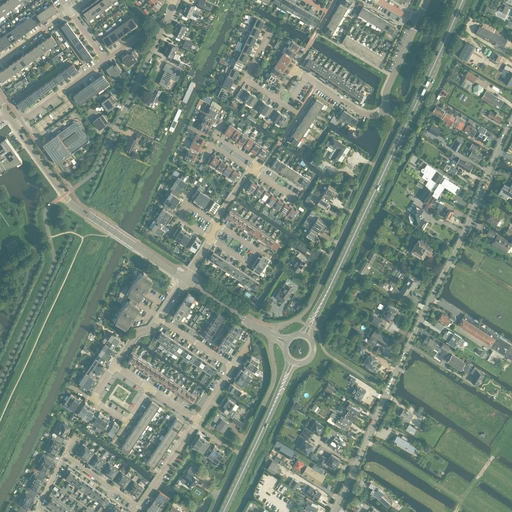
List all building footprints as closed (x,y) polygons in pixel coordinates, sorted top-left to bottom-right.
[(13,12),(15,11),(7,0),(3,3),(8,11),(11,9),(13,12)] [(14,7),(16,5),(12,0),(7,0),(15,11),(16,10),(14,7)] [(91,4),(98,14),(102,12),(103,13),(104,12),(96,0),(91,4)] [(96,0),(104,12),(105,11),(104,10),(108,7),(102,0),(96,0)] [(157,0),(153,5),(157,9),(161,5),(157,0)] [(278,4),(276,6),(281,9),(283,7),(286,0),(280,0),(278,4)] [(286,0),(283,7),(281,9),(286,12),(287,10),(292,0),(290,0),(289,0),(286,0)] [(293,0),(292,0),(287,10),(292,12),(297,4),(294,2),(294,1),(293,0)] [(46,3),(54,13),(58,10),(53,3),(50,5),(47,1),(46,3)] [(349,7),(340,1),(338,5),(339,5),(338,7),(346,11),(349,7)] [(5,13),(8,11),(3,3),(0,5),(0,8),(6,17),(8,16),(5,13)] [(44,9),(50,16),(54,13),(46,3),(45,4),(47,7),(44,9)] [(185,8),(199,15),(200,12),(193,9),(194,6),(187,3),(185,6),(186,7),(185,8)] [(87,7),(95,19),(96,18),(95,16),(98,14),(91,4),(87,7)] [(297,4),(292,12),(297,15),(302,5),(301,4),(300,6),(297,4)] [(302,5),(297,15),(301,18),(306,10),(303,8),(304,6),(302,5)] [(358,14),(363,17),(368,9),(366,9),(367,7),(364,5),(358,14)] [(38,8),(46,19),(50,16),(44,9),(42,11),(39,7),(38,8)] [(95,19),(87,7),(82,11),(85,15),(82,16),(88,24),(90,22),(89,20),(92,18),(93,20),(95,19)] [(343,16),(346,11),(338,7),(337,8),(336,7),(334,11),(343,16)] [(46,19),(38,8),(36,9),(39,13),(36,15),(40,21),(41,22),(46,19)] [(199,15),(185,8),(184,10),(182,14),(189,17),(191,14),(192,15),(197,18),(198,17),(200,18),(202,16),(199,15)] [(368,9),(363,17),(368,20),(374,11),(370,9),(369,10),(368,9)] [(301,18),(300,20),(304,23),(306,20),(312,11),(310,10),(309,11),(306,10),(301,18)] [(304,23),(309,26),(311,23),(310,23),(315,15),(312,13),(313,12),(312,11),(306,20),(304,23)] [(343,16),(334,11),(332,14),(333,15),(333,16),(340,20),(343,16)] [(368,20),(372,23),(377,15),(376,14),(377,13),(374,11),(368,20)] [(36,24),(40,21),(36,15),(35,13),(32,15),(30,12),(28,13),(36,24)] [(27,19),(32,27),(36,24),(28,13),(27,14),(29,17),(27,19)] [(377,15),(372,23),(377,25),(382,16),(379,14),(378,15),(377,15)] [(124,19),(131,29),(137,25),(130,15),(124,19)] [(261,27),(264,21),(254,17),(251,15),(248,24),(250,25),(253,26),(252,26),(259,29),(260,27),(261,27)] [(315,15),(310,23),(311,23),(315,26),(321,16),(318,15),(317,16),(315,15)] [(329,20),(338,25),(340,20),(333,16),(332,17),(331,16),(329,20)] [(377,25),(382,28),(386,20),(385,20),(386,18),(382,16),(377,25)] [(20,19),(28,30),(32,27),(27,19),(24,21),(21,18),(20,19)] [(18,25),(24,33),(28,30),(20,19),(19,20),(21,23),(18,25)] [(118,23),(125,34),(131,29),(124,19),(118,23)] [(338,25),(329,20),(327,23),(328,24),(327,25),(335,30),(338,25)] [(386,31),(392,22),(388,20),(388,21),(386,20),(382,28),(386,31)] [(62,35),(71,28),(67,22),(56,29),(61,35),(62,35)] [(396,26),(394,25),(395,24),(392,22),(386,31),(391,34),(391,35),(395,37),(399,30),(395,28),(396,26)] [(507,40),(494,33),(496,28),(484,22),(482,27),(479,25),(475,34),(495,44),(495,46),(497,47),(498,46),(503,48),(507,40)] [(112,28),(119,38),(125,34),(118,23),(112,28)] [(175,28),(188,34),(190,32),(184,29),(185,26),(178,23),(176,26),(176,27),(175,28)] [(12,25),(20,36),(24,33),(18,25),(16,27),(13,24),(12,25)] [(10,31),(15,39),(20,36),(12,25),(10,26),(13,29),(10,31)] [(253,26),(250,25),(248,32),(250,32),(249,35),(255,38),(255,37),(256,35),(257,36),(260,29),(259,29),(252,26),(253,26)] [(327,25),(326,26),(325,26),(323,29),(326,31),(324,34),(331,38),(333,35),(332,34),(335,30),(327,25)] [(66,40),(75,34),(71,28),(62,35),(66,40)] [(106,32),(113,42),(119,38),(112,28),(106,32)] [(188,34),(175,28),(175,30),(174,30),(172,34),(180,37),(182,34),(187,37),(188,34)] [(3,31),(11,42),(15,39),(10,31),(7,33),(5,30),(3,31)] [(2,37),(7,45),(11,42),(3,31),(2,32),(4,35),(2,37)] [(107,46),(113,42),(106,32),(98,38),(103,45),(105,44),(107,46)] [(249,35),(246,33),(244,40),(246,41),(245,43),(251,46),(252,44),(253,44),(256,38),(255,37),(255,38),(249,35)] [(75,34),(66,40),(70,46),(79,40),(75,34)] [(47,38),(54,49),(56,48),(53,45),(56,43),(51,35),(47,38)] [(347,45),(351,37),(346,35),(341,44),(345,46),(345,44),(347,45)] [(351,37),(347,45),(348,46),(347,47),(350,49),(356,40),(351,37)] [(42,41),(48,49),(51,47),(53,50),(54,49),(47,38),(42,41)] [(79,40),(70,46),(74,52),(83,45),(79,40)] [(287,47),(296,53),(298,50),(297,50),(300,46),(292,40),(287,47)] [(356,51),(360,43),(356,40),(350,49),(354,51),(355,50),(356,51)] [(38,44),(46,55),(48,54),(45,51),(48,49),(42,41),(38,44)] [(465,41),(457,55),(467,61),(475,47),(465,41)] [(251,46),(245,43),(242,42),(240,48),(242,49),(241,51),(241,52),(247,55),(247,54),(248,52),(249,52),(252,46),(251,46)] [(167,47),(166,49),(173,52),(176,53),(180,55),(182,52),(177,50),(176,50),(174,49),(176,46),(168,43),(166,47),(167,47)] [(360,43),(356,51),(357,51),(357,53),(360,55),(365,45),(360,43)] [(34,47),(40,55),(42,53),(45,56),(46,55),(38,44),(34,47)] [(83,45),(74,52),(78,58),(88,51),(83,45)] [(365,45),(360,55),(364,57),(364,56),(365,56),(370,48),(365,45)] [(30,50),(38,61),(39,60),(37,57),(40,55),(34,47),(30,50)] [(296,53),(287,47),(283,53),(292,59),(293,57),(293,56),(295,53),(296,53)] [(369,60),(375,51),(370,48),(365,56),(367,57),(366,58),(369,60)] [(173,58),(176,53),(173,52),(166,49),(166,50),(165,50),(163,54),(171,57),(169,61),(178,65),(180,61),(173,58)] [(26,53),(31,61),(34,59),(36,62),(38,61),(30,50),(26,53)] [(247,55),(241,52),(241,51),(238,50),(236,57),(238,58),(237,60),(236,60),(243,63),(244,61),(245,61),(248,55),(247,54),(247,55)] [(78,58),(83,64),(92,57),(88,51),(78,58)] [(138,56),(134,51),(129,54),(128,53),(122,58),(123,60),(122,61),(125,64),(126,64),(127,66),(137,59),(135,58),(138,56)] [(374,61),(375,62),(379,54),(375,51),(369,60),(373,62),(374,61)] [(22,56),(29,67),(31,66),(28,63),(31,61),(26,53),(22,56)] [(291,59),(292,59),(283,53),(279,60),(287,66),(289,63),(291,59)] [(379,54),(375,62),(376,62),(375,64),(379,66),(384,57),(379,54)] [(307,62),(303,67),(306,69),(307,67),(309,69),(314,61),(309,58),(310,57),(307,55),(304,60),(307,62)] [(18,59),(23,67),(26,65),(28,68),(29,67),(22,56),(18,59)] [(62,63),(70,73),(76,69),(69,58),(62,63)] [(243,63),(236,60),(237,60),(233,58),(231,65),(233,66),(232,68),(238,71),(239,69),(240,69),(243,63)] [(13,62),(21,73),(23,72),(20,69),(23,67),(18,59),(13,62)] [(274,66),(283,72),(284,70),(284,69),(287,66),(279,60),(274,66)] [(314,61),(309,69),(312,71),(311,72),(313,73),(318,64),(314,61)] [(9,65),(15,73),(17,71),(20,74),(21,73),(13,62),(9,65)] [(70,73),(62,63),(56,67),(64,77),(70,73)] [(110,75),(112,77),(121,70),(116,64),(113,66),(113,64),(106,69),(108,71),(107,72),(109,75),(110,75)] [(318,64),(313,73),(314,74),(315,73),(317,74),(318,75),(323,67),(318,64)] [(503,81),(511,85),(511,82),(511,67),(506,64),(504,68),(507,70),(506,71),(508,72),(503,81)] [(5,68),(13,79),(14,78),(12,75),(15,73),(9,65),(5,68)] [(232,68),(229,66),(226,65),(224,72),(225,73),(224,75),(227,76),(233,79),(234,77),(235,77),(238,71),(232,68)] [(182,70),(176,67),(174,71),(164,66),(163,69),(166,71),(164,76),(163,75),(159,83),(166,86),(170,77),(174,79),(174,80),(177,81),(182,70)] [(280,76),(281,74),(282,72),(283,72),(274,66),(270,73),(278,79),(280,76)] [(322,79),(325,74),(329,69),(324,66),(323,67),(318,75),(321,77),(320,78),(322,79)] [(64,77),(56,67),(50,71),(58,82),(64,77)] [(1,71),(6,79),(9,77),(12,80),(13,79),(5,68),(1,71)] [(466,77),(473,82),(477,77),(465,68),(461,74),(466,77)] [(327,81),(331,74),(333,72),(329,69),(325,74),(322,79),(323,80),(324,79),(327,81)] [(58,82),(50,71),(44,76),(52,86),(58,82)] [(331,85),(337,75),(333,72),(331,74),(327,81),(330,83),(329,84),(331,85)] [(278,79),(270,73),(265,80),(269,82),(267,83),(270,85),(271,84),(274,85),(276,83),(276,82),(278,79)] [(230,85),(233,79),(227,76),(224,75),(224,74),(221,84),(228,87),(230,85)] [(341,79),(342,77),(338,74),(337,75),(331,85),(332,86),(333,85),(336,87),(341,79)] [(97,79),(103,88),(109,84),(103,75),(97,79)] [(52,86),(44,76),(38,80),(46,91),(52,86)] [(91,83),(97,92),(103,88),(97,79),(91,83)] [(339,91),(345,82),(341,79),(336,87),(339,89),(338,90),(339,91)] [(46,91),(38,80),(32,84),(40,95),(46,91)] [(464,80),(461,85),(470,91),(472,89),(471,88),(472,86),(464,80)] [(196,83),(191,81),(182,101),(186,103),(196,83)] [(345,93),(350,85),(345,82),(339,91),(341,92),(342,91),(345,93)] [(85,87),(92,97),(97,92),(91,83),(85,87)] [(478,83),(473,86),(473,92),(478,95),(483,92),(483,86),(478,83)] [(40,95),(32,84),(26,89),(33,99),(40,95)] [(348,97),(354,88),(350,85),(345,93),(348,95),(347,96),(348,97)] [(227,92),(226,92),(227,89),(221,86),(220,89),(218,88),(218,89),(216,89),(214,93),(215,93),(215,94),(224,99),(227,92)] [(79,92),(86,101),(92,97),(85,87),(79,92)] [(241,87),(236,95),(238,97),(246,102),(252,93),(244,88),(241,87)] [(152,102),(155,104),(161,91),(154,88),(151,94),(148,100),(146,99),(144,103),(150,106),(152,102)] [(354,99),(359,91),(354,88),(348,97),(350,98),(351,97),(354,99)] [(33,99),(26,89),(20,93),(27,104),(33,99)] [(499,108),(504,101),(486,90),(482,97),(499,108)] [(366,97),(363,95),(364,94),(359,91),(354,99),(356,100),(355,101),(358,103),(361,98),(364,100),(366,97)] [(86,101),(79,92),(73,96),(80,105),(86,101)] [(20,106),(21,108),(27,104),(20,93),(11,100),(10,99),(10,100),(14,105),(16,103),(19,107),(20,106)] [(252,93),(246,102),(253,107),(259,98),(252,93)] [(114,106),(113,105),(116,103),(111,96),(102,102),(103,105),(102,105),(105,109),(106,108),(107,110),(114,106)] [(259,98),(253,107),(261,112),(267,103),(259,98)] [(312,103),(320,108),(323,104),(316,99),(315,100),(314,99),(312,103)] [(207,103),(202,111),(206,113),(207,112),(216,117),(216,116),(218,112),(220,109),(207,103)] [(267,103),(261,112),(268,117),(274,108),(267,103)] [(317,113),(320,108),(312,103),(309,106),(310,107),(310,108),(317,113)] [(437,115),(441,108),(437,105),(433,112),(437,115)] [(183,110),(179,108),(169,129),(174,131),(183,110)] [(268,117),(267,119),(270,121),(271,119),(276,122),(281,113),(274,108),(268,117)] [(306,111),(314,117),(317,113),(310,108),(309,109),(308,108),(306,111)] [(338,117),(343,121),(349,111),(348,110),(347,112),(341,108),(336,115),(338,117)] [(441,108),(437,115),(441,117),(445,110),(441,108)] [(483,108),(481,111),(484,112),(483,113),(488,115),(487,116),(499,123),(502,117),(498,115),(499,113),(495,111),(493,113),(490,111),(490,112),(485,109),(483,108)] [(304,117),(311,122),(314,117),(306,111),(303,115),(304,116),(304,117)] [(349,111),(343,121),(347,123),(353,116),(350,114),(351,112),(349,111)] [(447,121),(451,115),(446,112),(442,118),(447,121)] [(281,113),(276,122),(283,127),(284,126),(286,127),(289,123),(287,122),(289,118),(281,113)] [(213,121),(214,122),(215,119),(206,114),(202,121),(211,126),(211,125),(213,121)] [(105,125),(104,123),(107,121),(102,115),(93,121),(95,124),(94,124),(96,128),(97,127),(99,129),(105,125)] [(447,121),(452,124),(456,117),(451,115),(447,121)] [(353,116),(347,123),(352,127),(352,126),(355,128),(358,124),(360,121),(358,119),(357,119),(358,117),(357,116),(356,118),(353,116)] [(311,122),(304,117),(303,118),(302,117),(300,121),(308,126),(311,122)] [(457,126),(460,120),(456,117),(452,124),(457,126)] [(473,125),(475,122),(473,121),(469,119),(468,121),(471,123),(469,125),(467,124),(464,130),(468,133),(473,125)] [(465,123),(460,120),(457,126),(461,129),(465,123)] [(212,126),(211,125),(211,126),(202,121),(201,124),(199,123),(197,127),(199,128),(199,129),(208,133),(208,132),(210,128),(210,129),(212,126)] [(308,126),(300,121),(297,124),(298,125),(298,126),(305,131),(308,126)] [(72,123),(67,127),(81,146),(86,143),(88,141),(88,139),(87,135),(86,132),(85,130),(84,128),(82,126),(79,124),(75,122),(74,122),(72,123)] [(229,124),(224,133),(228,136),(231,138),(231,137),(230,137),(236,129),(234,127),(234,126),(234,125),(233,124),(232,124),(231,124),(230,125),(229,124)] [(428,131),(437,136),(441,129),(432,125),(428,131)] [(473,125),(468,133),(473,136),(477,130),(475,129),(476,127),(473,125)] [(294,129),(302,135),(305,131),(298,126),(297,127),(296,126),(294,129)] [(478,135),(476,138),(485,143),(488,139),(487,138),(488,137),(484,134),(487,130),(481,126),(479,129),(476,134),(478,135)] [(67,127),(56,134),(70,154),(81,146),(67,127)] [(236,129),(230,137),(231,137),(234,140),(237,142),(243,133),(240,132),(241,130),(237,127),(236,129)] [(302,135),(294,129),(291,133),(292,134),(292,135),(299,140),(302,135)] [(243,133),(237,142),(241,144),(241,145),(244,146),(249,137),(247,136),(248,134),(244,132),(243,133)] [(44,144),(42,145),(56,164),(57,163),(70,154),(56,134),(54,136),(45,142),(44,144)] [(192,141),(202,146),(203,143),(205,139),(205,138),(196,134),(192,141)] [(296,145),(299,140),(292,135),(291,136),(290,135),(287,139),(296,145)] [(127,150),(126,152),(131,154),(136,144),(137,145),(140,138),(135,136),(134,139),(130,137),(124,149),(126,149),(126,150),(127,150)] [(249,137),(244,146),(248,149),(247,149),(250,151),(250,150),(256,142),(253,140),(254,139),(250,136),(249,138),(249,137)] [(455,138),(450,147),(453,148),(458,151),(464,140),(460,138),(457,136),(456,138),(455,138)] [(0,174),(22,159),(6,138),(1,142),(3,144),(0,146),(0,174)] [(328,146),(333,149),(331,152),(328,157),(331,158),(336,162),(346,147),(333,138),(330,142),(330,143),(328,146)] [(202,146),(192,141),(189,148),(198,153),(200,150),(199,150),(201,146),(202,146)] [(257,155),(262,146),(256,142),(250,150),(254,153),(257,155)] [(481,155),(474,151),(477,147),(472,143),(469,148),(472,150),(469,156),(478,162),(481,155)] [(260,158),(263,159),(269,151),(262,146),(257,155),(261,157),(260,158)] [(188,150),(184,158),(187,159),(185,161),(187,163),(191,165),(193,162),(194,162),(195,159),(197,155),(191,152),(188,150)] [(456,164),(462,168),(462,167),(469,171),(471,171),(472,169),(471,168),(473,165),(469,163),(469,162),(453,153),(450,157),(458,161),(456,164)] [(215,155),(214,156),(212,154),(208,161),(206,164),(209,166),(210,164),(216,168),(221,160),(222,160),(222,159),(219,158),(215,155)] [(311,163),(316,166),(320,160),(314,157),(311,163)] [(276,169),(281,161),(276,158),(270,167),(274,169),(275,168),(276,169)] [(225,162),(222,160),(221,160),(216,168),(222,172),(228,164),(225,162)] [(279,173),(285,164),(281,161),(276,169),(277,169),(276,171),(279,173)] [(232,166),(232,167),(228,164),(222,172),(226,175),(224,177),(227,179),(234,168),(235,168),(232,166)] [(285,175),(290,167),(285,164),(279,173),(283,175),(284,174),(285,175)] [(422,169),(422,170),(422,171),(423,171),(425,172),(422,176),(429,180),(425,185),(434,191),(432,194),(437,197),(439,198),(440,197),(441,196),(441,195),(440,193),(439,193),(444,184),(456,192),(457,191),(460,193),(463,189),(459,187),(460,186),(449,178),(429,165),(427,164),(424,168),(423,168),(422,169)] [(448,170),(455,174),(457,170),(450,166),(448,170)] [(290,167),(285,175),(286,175),(285,177),(288,179),(294,170),(290,167)] [(238,171),(235,168),(234,168),(227,179),(231,182),(233,179),(235,181),(236,181),(237,181),(240,176),(239,176),(241,172),(238,171)] [(175,180),(175,181),(184,188),(188,183),(186,182),(189,178),(180,173),(175,169),(170,176),(175,180)] [(294,170),(288,179),(292,181),(293,180),(294,181),(299,173),(294,170)] [(299,173),(294,181),(295,181),(294,183),(298,185),(304,176),(299,173)] [(304,176),(298,185),(301,187),(302,186),(303,187),(304,186),(306,188),(311,181),(308,179),(304,176)] [(257,183),(253,181),(253,180),(252,180),(251,183),(247,189),(246,191),(250,193),(251,192),(253,193),(259,185),(257,183)] [(170,189),(172,190),(178,194),(180,192),(181,192),(184,188),(175,181),(170,189)] [(509,194),(510,194),(511,193),(511,182),(510,187),(504,184),(498,193),(506,198),(509,194)] [(204,194),(202,192),(204,189),(199,185),(191,198),(194,199),(193,201),(198,204),(204,194)] [(263,187),(259,185),(253,193),(260,198),(266,189),(263,187)] [(323,191),(321,194),(329,199),(331,196),(332,197),(332,195),(335,197),(338,193),(335,191),(336,190),(330,186),(329,185),(324,192),(323,191)] [(427,203),(432,194),(434,191),(427,187),(420,199),(427,203)] [(270,192),(266,189),(260,198),(267,202),(272,193),(272,194),(273,193),(270,191),(270,192)] [(172,190),(167,197),(177,203),(180,199),(179,198),(181,195),(178,194),(172,190)] [(316,190),(314,193),(319,197),(321,197),(316,204),(320,207),(319,209),(322,211),(323,209),(325,210),(326,208),(327,209),(330,205),(327,203),(328,202),(327,201),(329,199),(321,194),(316,190)] [(276,196),(272,194),(272,193),(267,202),(273,206),(279,198),(276,196)] [(206,207),(212,199),(204,194),(198,204),(203,207),(204,206),(206,207)] [(433,204),(437,198),(432,195),(428,201),(433,204)] [(162,204),(164,206),(171,210),(172,207),(174,208),(177,203),(167,197),(162,204)] [(283,200),(279,198),(273,206),(280,211),(285,202),(286,202),(283,200)] [(212,199),(206,207),(208,209),(208,210),(213,213),(214,211),(215,212),(218,208),(217,207),(219,204),(212,199)] [(289,205),(285,202),(280,211),(286,215),(292,206),(292,207),(292,206),(289,205)] [(424,208),(429,210),(432,204),(428,202),(424,208)] [(437,207),(438,208),(442,210),(452,215),(454,211),(447,207),(447,208),(446,209),(444,208),(445,206),(439,203),(437,207)] [(416,205),(411,213),(412,218),(412,219),(413,223),(416,224),(416,225),(417,225),(422,228),(426,221),(422,219),(421,213),(423,209),(416,205)] [(173,211),(171,210),(164,206),(160,213),(169,219),(173,214),(171,214),(173,211)] [(296,209),(292,207),(292,206),(286,215),(293,219),(295,216),(297,217),(300,213),(298,212),(299,211),(296,209)] [(229,222),(234,214),(235,212),(236,211),(231,208),(225,217),(227,219),(227,221),(229,222)] [(438,208),(436,212),(441,215),(442,214),(443,215),(442,215),(449,219),(452,215),(442,210),(438,208)] [(231,222),(234,224),(240,215),(235,212),(234,214),(229,222),(230,223),(231,222)] [(488,221),(490,222),(491,221),(496,224),(500,218),(491,212),(487,219),(488,219),(488,221)] [(166,224),(169,219),(160,213),(155,220),(154,219),(154,220),(156,221),(157,221),(163,226),(165,223),(166,224)] [(236,227),(238,228),(244,218),(240,215),(234,224),(236,225),(236,227)] [(249,221),(244,218),(238,228),(239,229),(240,228),(243,230),(249,221)] [(326,225),(324,224),(325,222),(318,218),(313,224),(306,219),(304,222),(318,231),(319,228),(320,229),(321,228),(324,230),(326,225)] [(253,224),(254,223),(249,219),(249,221),(243,230),(246,231),(245,233),(247,234),(253,224)] [(165,227),(163,226),(157,221),(156,221),(154,220),(149,227),(152,228),(152,229),(155,231),(154,232),(158,235),(159,233),(161,235),(165,230),(163,229),(165,227)] [(317,234),(316,234),(318,231),(304,222),(302,225),(309,230),(305,236),(312,241),(313,240),(316,241),(319,237),(316,236),(317,234)] [(258,227),(253,224),(247,234),(248,235),(249,234),(252,236),(258,227)] [(172,235),(180,240),(186,231),(181,227),(181,229),(178,227),(172,235)] [(254,239),(256,240),(262,230),(258,227),(252,236),(255,237),(254,239)] [(493,237),(494,234),(496,232),(490,228),(486,234),(492,238),(493,237)] [(258,240),(261,242),(267,233),(262,230),(256,240),(257,241),(258,240)] [(191,234),(186,231),(180,240),(187,245),(193,237),(190,235),(191,234)] [(263,245),(265,246),(271,236),(267,233),(261,242),(263,243),(263,245)] [(493,237),(495,238),(492,243),(506,252),(511,244),(497,235),(497,236),(494,234),(493,237)] [(274,241),(275,241),(276,239),(271,236),(265,246),(266,247),(267,246),(270,248),(274,241)] [(195,238),(193,237),(187,245),(194,250),(197,247),(198,247),(200,243),(199,243),(201,240),(196,237),(195,238)] [(431,250),(432,249),(432,247),(431,247),(432,247),(427,244),(428,243),(426,241),(425,242),(423,241),(424,240),(422,238),(421,240),(419,239),(416,244),(415,245),(412,249),(414,250),(412,253),(420,258),(422,255),(423,256),(427,250),(429,251),(431,250)] [(274,241),(270,248),(272,249),(272,251),(274,252),(279,244),(275,241),(274,241)] [(304,254),(307,249),(298,244),(296,248),(304,254)] [(210,250),(206,258),(213,262),(220,252),(218,251),(216,254),(213,252),(210,250)] [(220,252),(213,262),(217,265),(222,258),(219,256),(221,253),(220,252)] [(305,262),(303,260),(306,257),(299,252),(296,256),(298,257),(291,267),(298,272),(302,265),(303,266),(305,262)] [(367,259),(372,262),(376,256),(371,253),(367,259)] [(255,261),(264,267),(267,262),(268,259),(262,255),(260,258),(258,256),(255,261)] [(222,258),(217,265),(222,268),(229,258),(227,257),(225,260),(222,258)] [(222,268),(226,271),(231,264),(228,262),(230,259),(229,258),(222,268)] [(358,270),(363,273),(370,262),(365,260),(364,262),(363,261),(358,270)] [(261,271),(264,267),(255,261),(252,265),(254,267),(253,269),(259,273),(260,271),(261,271)] [(231,264),(226,271),(231,274),(238,264),(236,263),(234,266),(231,264)] [(231,274),(235,277),(240,270),(237,268),(239,265),(238,264),(231,274)] [(240,280),(247,270),(245,269),(243,272),(240,270),(235,277),(240,280)] [(240,280),(238,282),(243,285),(249,276),(246,274),(248,271),(247,270),(240,280)] [(120,324),(126,328),(131,320),(131,319),(132,321),(133,320),(134,319),(134,318),(134,317),(133,317),(134,315),(134,316),(139,307),(135,305),(144,292),(143,292),(144,290),(145,291),(146,291),(147,291),(148,290),(148,289),(146,288),(152,280),(146,276),(147,275),(143,272),(142,273),(140,272),(130,287),(127,285),(123,290),(122,290),(121,291),(120,292),(119,293),(119,295),(120,295),(116,300),(123,305),(113,320),(116,321),(115,323),(119,325),(120,324)] [(249,286),(255,276),(254,275),(252,278),(249,276),(243,285),(247,288),(249,286)] [(257,277),(255,276),(249,286),(253,289),(255,290),(257,290),(258,288),(257,286),(256,285),(258,282),(255,280),(257,277)] [(393,287),(397,280),(392,277),(388,284),(393,287)] [(411,288),(413,289),(418,282),(409,277),(400,292),(406,296),(411,288)] [(286,299),(293,289),(284,283),(274,297),(283,302),(285,298),(286,299)] [(397,296),(400,291),(394,287),(391,293),(397,296)] [(185,297),(192,302),(196,298),(188,292),(185,297)] [(182,302),(189,307),(192,302),(185,297),(182,302)] [(189,307),(182,302),(179,306),(186,311),(187,311),(189,307)] [(384,318),(390,321),(397,310),(389,304),(381,316),(382,316),(381,318),(383,320),(384,318)] [(189,313),(187,311),(186,311),(179,306),(176,311),(184,316),(186,317),(189,313)] [(180,320),(184,316),(176,311),(173,315),(180,320)] [(213,316),(220,321),(224,316),(216,311),(213,316)] [(438,319),(446,324),(448,325),(450,322),(451,323),(453,320),(455,321),(456,319),(455,316),(453,314),(450,318),(442,313),(440,316),(439,316),(438,317),(439,318),(438,319)] [(213,316),(210,314),(207,319),(210,320),(217,325),(220,321),(213,316)] [(369,320),(379,327),(383,320),(373,314),(369,320)] [(478,324),(478,323),(464,315),(458,324),(475,335),(475,336),(478,338),(478,337),(488,344),(487,344),(511,359),(511,357),(511,347),(511,345),(479,324),(479,323),(478,324)] [(207,325),(214,330),(217,325),(210,320),(207,325)] [(244,330),(236,324),(234,323),(230,327),(241,334),(244,330)] [(207,325),(204,329),(211,334),(214,330),(207,325)] [(227,332),(235,337),(238,339),(241,334),(230,327),(227,332)] [(372,328),(367,335),(370,337),(368,340),(375,345),(378,341),(385,346),(389,340),(374,330),(372,328)] [(156,339),(161,342),(168,331),(166,330),(164,333),(158,329),(151,339),(154,341),(156,339)] [(211,334),(204,329),(201,334),(208,339),(211,334)] [(449,330),(445,336),(451,340),(449,342),(455,346),(456,344),(458,346),(459,345),(460,346),(464,340),(460,338),(461,336),(455,332),(454,334),(449,330)] [(170,337),(167,335),(169,332),(168,331),(161,342),(159,344),(164,347),(170,337)] [(235,337),(227,332),(224,336),(232,342),(235,337)] [(103,339),(115,347),(117,344),(118,345),(121,340),(119,339),(120,338),(116,335),(115,336),(112,334),(109,338),(107,336),(105,337),(103,339)] [(168,350),(177,337),(175,336),(173,339),(170,337),(164,347),(168,350)] [(232,342),(224,336),(221,341),(229,346),(232,342)] [(427,336),(423,342),(426,344),(425,345),(430,348),(431,348),(433,349),(433,348),(438,351),(440,348),(447,352),(450,348),(443,343),(441,346),(437,343),(427,336)] [(177,337),(168,350),(173,353),(179,343),(176,341),(178,338),(177,337)] [(114,349),(115,347),(103,339),(102,341),(103,343),(105,344),(102,348),(112,355),(115,350),(114,349)] [(218,346),(228,352),(231,347),(229,346),(221,341),(218,346)] [(182,345),(179,343),(173,353),(177,356),(179,354),(186,343),(184,342),(182,345)] [(187,344),(186,343),(179,354),(183,357),(188,349),(185,347),(187,344)] [(362,352),(363,353),(366,348),(360,345),(358,349),(357,351),(362,354),(362,352)] [(97,356),(106,361),(107,359),(108,360),(112,355),(102,348),(97,356)] [(188,349),(183,357),(188,360),(195,349),(193,348),(191,351),(188,349)] [(195,349),(188,360),(192,363),(197,355),(194,353),(196,350),(195,349)] [(137,357),(138,357),(139,355),(131,351),(127,357),(130,359),(128,361),(131,363),(130,364),(132,365),(137,357)] [(192,363),(197,366),(204,355),(202,354),(200,357),(197,355),(192,363)] [(376,366),(376,365),(378,361),(375,360),(376,358),(371,354),(369,356),(368,355),(364,362),(371,366),(370,368),(376,372),(378,368),(376,367),(376,366)] [(468,366),(465,364),(465,363),(452,354),(447,361),(461,370),(461,369),(465,371),(464,371),(468,373),(472,367),(468,365),(468,366)] [(137,357),(132,365),(134,366),(134,365),(137,367),(142,360),(143,358),(139,355),(138,357),(137,357)] [(201,369),(206,361),(203,359),(205,356),(204,355),(197,366),(201,369)] [(92,363),(102,369),(105,364),(104,364),(106,361),(97,356),(92,363)] [(257,365),(256,365),(258,361),(251,357),(249,360),(247,359),(244,364),(245,365),(244,367),(255,375),(255,374),(252,372),(253,370),(254,370),(257,365)] [(142,360),(137,367),(140,369),(139,370),(141,371),(146,363),(148,361),(143,358),(142,360)] [(206,361),(201,369),(206,372),(213,361),(211,360),(209,363),(206,361)] [(146,363),(141,371),(143,372),(143,371),(146,373),(151,366),(152,364),(148,361),(146,363)] [(213,361),(206,372),(210,375),(212,373),(214,374),(218,369),(215,368),(215,367),(212,365),(214,362),(213,361)] [(88,370),(96,376),(98,373),(99,374),(102,369),(92,363),(88,370)] [(151,366),(146,373),(149,375),(148,376),(150,377),(155,369),(151,366)] [(237,374),(247,380),(250,375),(253,377),(255,375),(244,367),(242,370),(241,369),(237,374)] [(155,369),(150,377),(152,378),(152,377),(155,379),(160,372),(155,369)] [(96,376),(88,370),(83,377),(92,384),(96,379),(94,378),(96,376)] [(481,381),(484,375),(477,370),(471,380),(478,384),(479,383),(480,383),(480,382),(481,381)] [(160,372),(155,379),(158,381),(157,382),(159,383),(164,375),(160,372)] [(164,385),(170,376),(166,373),(164,375),(159,383),(161,384),(162,383),(164,385)] [(247,380),(237,374),(234,378),(235,379),(234,382),(242,387),(247,380)] [(354,382),(356,378),(349,374),(346,379),(352,383),(351,385),(355,387),(351,394),(360,400),(366,390),(357,384),(358,384),(354,382)] [(89,389),(92,384),(83,377),(81,376),(77,381),(79,382),(78,385),(86,390),(88,388),(89,389)] [(168,389),(173,381),(175,379),(170,376),(164,385),(167,387),(166,388),(168,389)] [(173,391),(178,384),(173,381),(168,389),(170,390),(171,389),(173,391)] [(237,395),(242,387),(234,382),(232,384),(231,383),(228,388),(230,390),(229,391),(233,394),(234,392),(237,395)] [(177,395),(182,387),(178,384),(173,391),(176,393),(175,394),(177,395)] [(331,394),(334,388),(329,384),(325,390),(331,394)] [(187,390),(182,387),(177,395),(179,396),(180,395),(182,397),(187,390)] [(186,401),(191,393),(187,390),(182,397),(185,399),(184,400),(186,401)] [(193,401),(195,402),(200,396),(192,391),(191,393),(186,401),(188,402),(189,401),(191,403),(193,401)] [(73,408),(76,411),(82,402),(79,400),(80,399),(71,393),(63,404),(72,410),(73,408)] [(226,407),(223,411),(232,417),(236,411),(235,410),(238,406),(235,403),(228,399),(223,405),(226,407)] [(146,404),(156,411),(159,406),(152,401),(150,404),(147,402),(146,404)] [(83,415),(90,406),(85,402),(84,404),(82,402),(76,411),(83,415)] [(349,409),(357,414),(359,410),(354,407),(355,405),(350,402),(346,407),(349,409)] [(156,411),(146,404),(145,406),(147,407),(145,410),(153,415),(156,411)] [(91,420),(96,412),(94,410),(95,409),(90,406),(83,415),(91,420)] [(345,410),(344,411),(347,413),(355,418),(357,414),(349,409),(348,412),(345,410)] [(409,421),(413,415),(404,409),(399,415),(409,421)] [(153,415),(145,410),(144,413),(141,411),(140,413),(150,420),(153,415)] [(91,420),(98,425),(104,415),(99,412),(99,413),(96,412),(91,420)] [(227,418),(220,414),(218,412),(213,418),(216,420),(218,416),(222,419),(216,427),(223,431),(228,423),(225,420),(227,418)] [(344,422),(350,426),(352,422),(344,417),(342,415),(340,417),(338,416),(338,415),(333,412),(331,414),(344,422)] [(150,420),(140,413),(139,415),(141,416),(139,419),(147,424),(150,420)] [(347,413),(344,417),(352,422),(355,418),(347,413)] [(335,423),(341,426),(344,422),(331,414),(330,416),(337,420),(335,423)] [(98,425),(105,430),(111,421),(108,420),(109,418),(104,415),(98,425)] [(173,422),(183,429),(184,427),(182,425),(184,422),(176,417),(173,422)] [(234,417),(232,421),(241,427),(243,423),(234,417)] [(144,429),(147,424),(139,419),(137,422),(135,420),(134,422),(144,429)] [(305,427),(303,431),(311,436),(314,433),(313,432),(314,431),(319,434),(320,432),(321,433),(324,428),(323,428),(324,426),(316,420),(310,429),(311,429),(310,430),(305,427)] [(71,428),(69,427),(70,426),(61,421),(58,426),(60,427),(57,433),(58,434),(56,437),(62,440),(65,435),(66,436),(68,431),(69,432),(71,428)] [(113,423),(111,421),(105,430),(112,435),(115,431),(116,432),(118,428),(117,427),(119,425),(114,422),(113,423)] [(133,428),(141,433),(144,429),(134,422),(133,424),(135,425),(133,428)] [(170,427),(178,432),(180,429),(182,430),(183,429),(173,422),(170,427)] [(344,422),(341,426),(347,430),(350,426),(344,422)] [(416,433),(414,432),(417,429),(409,424),(405,429),(413,434),(415,435),(416,433)] [(167,431),(177,438),(178,436),(176,434),(178,432),(170,427),(167,431)] [(141,433),(133,428),(131,431),(129,429),(128,431),(138,438),(141,433)] [(329,431),(326,435),(327,436),(339,445),(343,440),(339,437),(340,437),(339,436),(338,435),(337,435),(336,436),(335,435),(337,432),(331,428),(329,431)] [(138,438),(128,431),(127,433),(129,434),(127,437),(135,442),(138,438)] [(177,438),(167,431),(164,436),(172,441),(174,438),(176,439),(177,438)] [(312,447),(313,445),(307,441),(308,439),(309,440),(311,436),(303,431),(300,435),(306,438),(305,439),(302,438),(297,446),(308,453),(309,451),(310,452),(313,448),(312,447)] [(409,438),(403,435),(402,437),(397,434),(394,440),(402,444),(401,446),(413,452),(416,447),(416,448),(416,447),(409,443),(410,442),(408,440),(409,438)] [(198,448),(205,439),(200,435),(199,436),(197,435),(191,443),(198,448)] [(161,440),(171,447),(172,445),(170,444),(172,441),(164,436),(161,440)] [(336,450),(339,445),(327,436),(323,441),(326,443),(327,442),(333,446),(332,447),(336,450)] [(49,441),(47,444),(60,450),(62,446),(60,445),(62,440),(56,437),(54,440),(51,439),(49,441)] [(132,447),(135,442),(127,437),(126,440),(123,438),(122,440),(132,447)] [(198,448),(205,453),(211,445),(209,443),(210,442),(205,439),(198,448)] [(127,454),(132,447),(122,440),(121,442),(123,443),(121,446),(122,447),(121,450),(127,454)] [(158,445),(166,450),(168,447),(170,449),(171,447),(161,440),(158,445)] [(279,451),(290,458),(295,451),(277,441),(275,445),(281,448),(279,451)] [(46,447),(45,450),(47,451),(48,451),(47,455),(53,458),(56,453),(58,454),(60,450),(47,444),(46,447)] [(80,456),(83,457),(89,449),(82,444),(76,454),(79,457),(80,456)] [(155,449),(165,456),(166,454),(164,453),(166,450),(158,445),(155,449)] [(205,453),(213,458),(219,448),(214,445),(213,446),(211,445),(205,453)] [(219,448),(213,458),(220,463),(226,454),(223,453),(224,451),(219,448)] [(89,449),(83,457),(85,459),(84,460),(88,463),(95,453),(89,449)] [(152,454),(160,459),(162,456),(164,458),(165,456),(155,449),(152,454)] [(95,453),(88,463),(92,465),(92,464),(95,466),(101,457),(95,453)] [(149,458),(159,465),(160,463),(158,462),(160,459),(152,454),(149,458)] [(340,462),(339,462),(340,459),(332,454),(328,459),(327,458),(322,455),(318,462),(323,465),(325,461),(326,462),(326,463),(335,468),(336,466),(337,466),(340,462)] [(53,464),(51,463),(53,458),(47,455),(45,458),(41,456),(38,462),(41,463),(50,468),(53,464)] [(97,469),(100,471),(107,462),(101,457),(95,466),(97,468),(97,469)] [(159,465),(149,458),(146,463),(153,468),(156,465),(158,467),(159,465)] [(298,459),(293,466),(301,471),(303,472),(302,473),(319,484),(324,476),(317,472),(320,467),(315,464),(312,468),(307,465),(307,466),(305,464),(305,463),(298,459)] [(107,462),(100,471),(104,474),(105,473),(107,475),(113,466),(107,462)] [(277,465),(272,462),(268,469),(275,473),(278,468),(276,466),(277,465)] [(47,471),(48,472),(50,468),(41,463),(38,469),(39,469),(38,473),(44,476),(47,471)] [(188,471),(183,478),(183,479),(183,478),(186,480),(184,482),(191,487),(194,484),(195,484),(196,483),(199,480),(193,476),(197,469),(191,465),(187,470),(188,471)] [(109,478),(112,480),(113,480),(119,470),(113,466),(107,475),(110,477),(109,478)] [(65,472),(63,476),(65,478),(70,481),(75,474),(70,470),(68,474),(65,472)] [(119,470),(113,480),(116,483),(117,482),(119,483),(126,475),(119,470)] [(43,482),(42,481),(44,476),(38,473),(36,476),(32,474),(29,479),(32,481),(41,486),(43,482)] [(70,481),(68,483),(73,486),(73,485),(74,484),(79,477),(75,474),(70,481)] [(126,475),(119,483),(122,485),(121,486),(125,489),(132,479),(126,475)] [(79,477),(74,484),(79,487),(84,480),(79,477)] [(289,484),(296,488),(300,482),(292,478),(289,484)] [(129,490),(132,492),(138,484),(132,479),(125,489),(128,491),(129,490)] [(79,487),(77,489),(82,492),(83,490),(88,483),(84,480),(79,487)] [(28,490),(35,494),(37,489),(39,490),(41,486),(32,481),(29,486),(30,487),(28,490)] [(381,489),(380,489),(381,488),(371,482),(369,487),(373,489),(370,492),(374,494),(387,507),(391,504),(381,495),(384,491),(381,489)] [(88,483),(83,490),(87,493),(93,486),(88,483)] [(138,484),(132,492),(134,494),(134,495),(137,498),(144,488),(138,484)] [(92,497),(97,489),(93,486),(87,493),(92,497)] [(317,500),(319,497),(321,493),(310,486),(306,493),(317,500)] [(96,500),(101,492),(97,489),(92,497),(96,500)] [(23,499),(32,503),(34,499),(32,499),(35,494),(28,490),(27,494),(26,493),(23,499)] [(167,502),(169,498),(160,491),(157,495),(157,496),(153,502),(159,506),(161,504),(160,503),(163,500),(167,502)] [(47,504),(51,507),(58,498),(50,492),(47,498),(50,500),(47,504)] [(106,496),(101,492),(96,500),(101,503),(106,496)] [(51,507),(56,510),(62,501),(58,498),(51,507)] [(21,505),(19,508),(26,511),(28,507),(30,507),(32,503),(23,499),(20,504),(21,505)] [(307,500),(304,507),(308,510),(313,511),(316,511),(318,508),(317,508),(318,505),(307,500)] [(56,510),(58,511),(61,511),(67,504),(62,501),(56,510)] [(159,511),(162,509),(159,506),(153,502),(152,502),(150,506),(145,511),(153,511),(156,510),(158,511),(159,511)]
